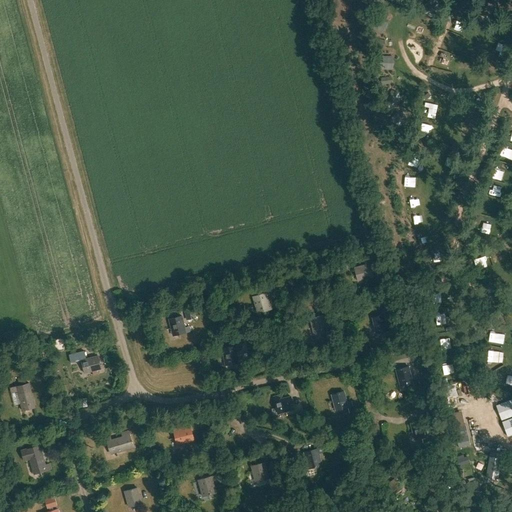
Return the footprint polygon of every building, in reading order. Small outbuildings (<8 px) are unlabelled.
[(428,9),(435,11),(437,3),(430,1),(428,9)] [(454,29),(465,35),(470,26),(459,20),(454,29)] [(505,26),(497,29),(499,36),(507,33),(505,26)] [(453,51),(455,40),(444,39),(443,49),(453,51)] [(511,159),(511,158),(511,147),(505,145),(501,155),(511,159)] [(496,168),(493,178),(507,182),(510,172),(496,168)] [(490,185),(489,193),(498,195),(500,187),(490,185)] [(496,216),(498,209),(485,205),(483,213),(496,216)] [(481,225),(480,232),(490,234),(492,222),(484,221),(484,226),(481,225)] [(499,263),(510,263),(510,252),(499,252),(499,263)] [(362,266),(351,269),(355,281),(371,276),(366,260),(361,262),(362,266)] [(436,293),(436,302),(446,302),(445,292),(436,293)] [(269,300),(267,295),(251,300),(256,316),(268,312),(264,301),(269,300)] [(186,311),(188,320),(194,319),(196,318),(193,306),(185,308),(186,311)] [(385,327),(382,316),(370,319),(375,335),(391,330),(390,325),(385,327)] [(172,337),(189,333),(187,328),(183,329),(180,317),(167,321),(172,337)] [(324,329),(321,317),(308,320),(313,337),(330,332),(328,328),(324,329)] [(402,333),(399,339),(401,339),(404,341),(406,342),(410,336),(402,332),(402,333)] [(488,352),(503,353),(503,342),(488,342),(488,352)] [(221,349),(224,366),(237,364),(235,352),(239,351),(238,346),(221,349)] [(79,357),(83,374),(100,370),(97,357),(85,360),(84,356),(79,357)] [(400,386),(411,383),(407,367),(395,370),(400,386)] [(15,386),(20,406),(22,411),(34,408),(28,383),(15,386)] [(335,411),(347,408),(353,406),(351,401),(345,403),(342,392),(331,395),(335,411)] [(277,414),(294,409),(290,397),(279,400),(277,396),(273,397),(277,414)] [(511,416),(511,399),(509,401),(496,405),(501,420),(511,416)] [(511,417),(502,422),(507,437),(511,434),(511,417)] [(415,439),(427,436),(423,421),(411,424),(415,439)] [(467,447),(470,446),(470,443),(466,425),(454,428),(459,449),(467,447)] [(173,427),(177,444),(194,440),(190,427),(179,430),(177,426),(173,427)] [(106,437),(110,454),(134,448),(129,430),(121,433),(122,436),(112,439),(111,435),(106,437)] [(24,461),(32,459),(36,474),(53,469),(52,464),(47,465),(42,445),(21,450),(24,461)] [(310,469),(322,466),(318,449),(305,452),(310,469)] [(496,452),(490,451),(486,477),(498,479),(500,467),(502,453),(496,452)] [(257,483),(269,480),(265,464),(252,467),(257,483)] [(203,497),(216,493),(212,477),(199,481),(203,497)] [(403,488),(395,478),(387,484),(396,494),(403,488)] [(130,507),(143,504),(139,488),(126,491),(130,507)] [(45,499),(47,508),(57,505),(54,496),(45,499)]
